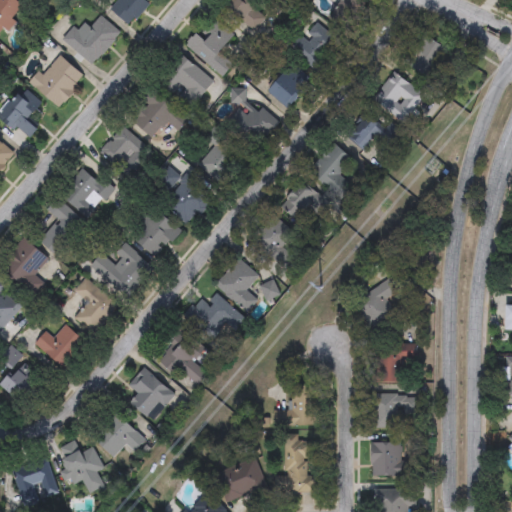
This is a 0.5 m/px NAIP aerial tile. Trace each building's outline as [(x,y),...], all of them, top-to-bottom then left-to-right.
[(19,0),(18,1),(24,6),(13,19),(15,21),(0,39),(0,1),(1,0),(19,0)] [(148,5),(128,26),(110,9),(118,0),(147,0),(145,2),(148,5)] [(63,41),(74,28),(77,31),(83,23),(90,28),(99,16),(120,33),(93,66),(63,41)] [(340,42),(318,73),(291,54),(313,23),(340,42)] [(235,36),(219,54),(233,66),(222,78),(186,47),(196,34),(205,42),(220,24),(235,36)] [(442,48),(425,76),(405,64),(423,36),(442,48)] [(31,85),(56,54),(85,78),(60,109),(31,85)] [(214,83),(193,109),(177,95),(176,96),(159,82),(181,55),(214,83)] [(287,110),(267,92),(292,65),(311,83),(287,110)] [(390,110),(385,85),(410,80),(415,105),(390,110)] [(42,104),(27,120),(38,129),(28,141),(0,116),(0,112),(23,87),(42,104)] [(189,121),(178,133),(166,123),(153,139),(132,121),(156,93),(189,121)] [(255,147),(233,120),(252,106),(273,134),(255,147)] [(346,136),(365,116),(381,132),(362,152),(346,136)] [(99,153),(123,127),(153,155),(129,180),(99,153)] [(222,183),(199,166),(214,147),(206,141),(216,128),(246,150),(222,183)] [(0,142),(14,155),(0,171),(0,142)] [(339,177),(350,185),(342,198),(310,177),(331,145),(351,158),(339,177)] [(108,182),(95,215),(62,202),(74,170),(108,182)] [(190,226),(162,205),(184,176),(212,197),(190,226)] [(315,214),(310,209),(298,221),(283,205),(304,184),(324,205),(315,214)] [(40,242),(58,221),(47,211),(58,199),(86,224),(57,257),(40,242)] [(180,231),(156,259),(129,236),(153,208),(180,231)] [(255,234),(274,215),(294,236),(275,255),(255,234)] [(49,259),(25,291),(0,272),(0,270),(24,240),(49,259)] [(154,268),(129,299),(90,268),(101,254),(115,265),(121,259),(115,254),(123,244),(154,268)] [(258,301),(247,314),(215,287),(238,259),(259,277),(246,291),(258,301)] [(357,301),(392,278),(400,290),(386,300),(395,315),(376,328),(357,301)] [(85,279),(118,304),(95,336),(74,320),(86,303),(74,294),(85,279)] [(263,286),(274,283),(277,294),(265,296),(263,286)] [(0,329),(0,286),(22,308),(0,329)] [(243,318),(220,344),(195,323),(218,297),(243,318)] [(68,370),(34,347),(44,332),(55,339),(63,327),(87,342),(68,370)] [(159,364),(180,331),(206,347),(194,366),(201,370),(195,381),(180,372),(178,376),(159,364)] [(378,345),(417,346),(416,361),(403,360),(402,385),(376,384),(378,345)] [(22,358),(13,367),(3,358),(11,348),(22,358)] [(24,374),(30,366),(47,379),(26,407),(0,388),(15,368),(24,374)] [(143,370),(176,396),(159,416),(154,412),(148,419),(130,404),(137,395),(128,388),(143,370)] [(274,427),(274,411),(292,412),(292,387),(317,387),(317,428),(274,427)] [(371,429),(372,395),(420,397),(420,418),(406,418),(406,430),(371,429)] [(90,437),(113,412),(146,442),(136,454),(126,445),(114,458),(90,437)] [(287,436),(299,436),(299,444),(310,444),(310,477),(317,477),(317,493),(286,493),(287,436)] [(104,471),(98,474),(105,488),(89,496),(82,481),(71,487),(54,452),(76,441),(81,453),(92,447),(104,471)] [(401,461),(413,461),(413,477),(371,477),(371,444),(401,444),(401,461)] [(224,504),(214,475),(256,459),(266,489),(224,504)] [(12,471),(48,462),(55,490),(19,499),(12,471)] [(414,511),(377,511),(377,490),(414,490),(414,511)] [(186,511),(205,492),(226,511),(186,511)]
